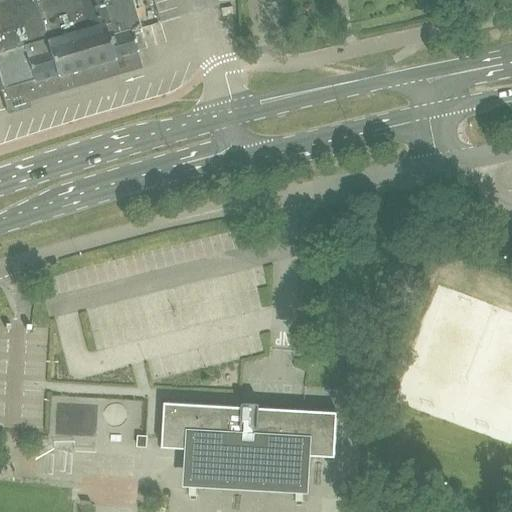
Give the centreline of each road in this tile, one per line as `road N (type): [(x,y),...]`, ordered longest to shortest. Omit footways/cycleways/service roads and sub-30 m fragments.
road 1 (unclassified): [(511,15),(293,64),(223,65),(235,118)]
road 2 (primary): [(0,226),(242,158)]
road 3 (primary): [(235,118),(0,190)]
road 4 (primary): [(242,158),(428,111)]
road 5 (primary): [(415,76),(235,118)]
road 6 (unclassified): [(285,193),(435,164)]
